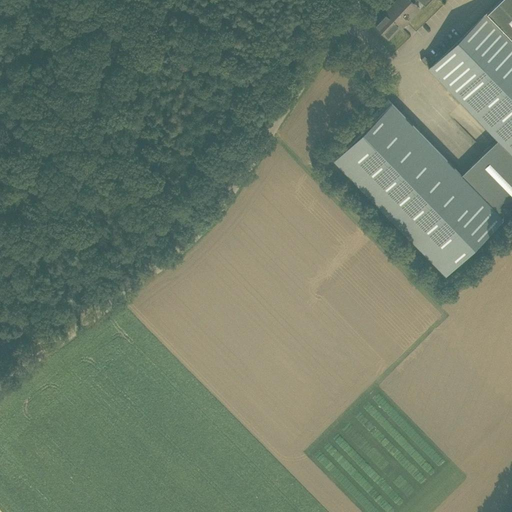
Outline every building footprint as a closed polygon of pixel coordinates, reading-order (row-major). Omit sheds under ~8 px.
[(420,8),(413,2),(415,0),(419,0),(425,5),(430,0),(397,0),(374,24),(388,37),(404,21),(406,22),(420,8)] [(511,0),(497,0),(486,11),(511,37),(511,0)] [(511,37),(486,11),(429,67),(498,138),(511,152),(511,37)] [(426,64),(429,61),(425,55),(421,59),(426,64)] [(502,216),(461,174),(392,103),(334,159),(445,274),(503,218),(502,216)] [(461,174),(502,216),(511,206),(511,152),(498,138),(461,174)]
